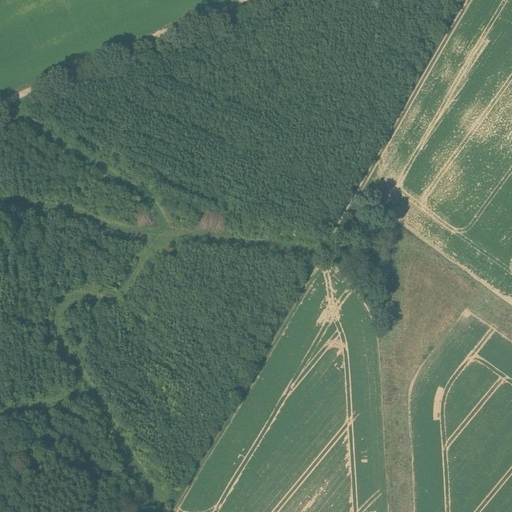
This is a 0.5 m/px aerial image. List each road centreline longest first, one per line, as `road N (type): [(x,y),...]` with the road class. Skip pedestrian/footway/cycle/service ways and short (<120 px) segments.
road 1 (track): [(468,0),(172,511)]
road 2 (track): [(247,0),(0,102)]
